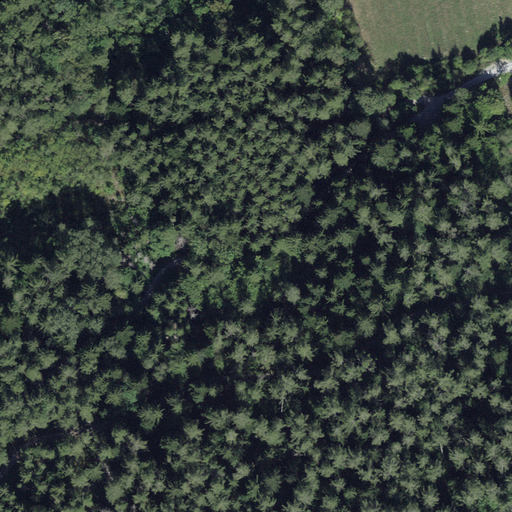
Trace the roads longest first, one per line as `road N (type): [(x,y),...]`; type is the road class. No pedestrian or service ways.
road 1 (track): [(0,411),(126,321),(167,267),(270,253),(304,209),(382,140),(511,63)]
road 2 (track): [(0,472),(24,448),(99,429),(163,394),(352,358),(395,322),(511,295)]
road 3 (track): [(436,104),(422,99),(326,133),(90,120),(0,145)]
road 4 (track): [(359,123),(399,71),(488,43)]
